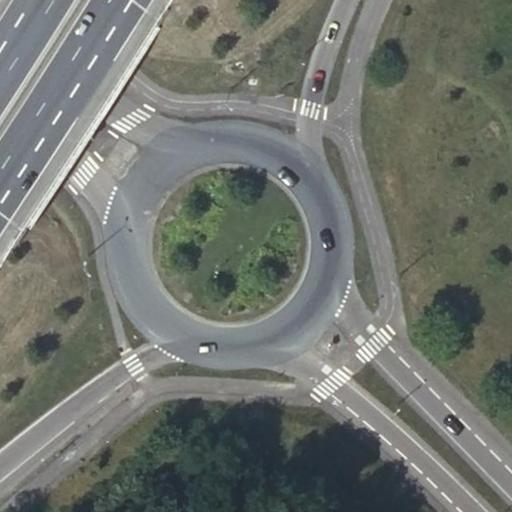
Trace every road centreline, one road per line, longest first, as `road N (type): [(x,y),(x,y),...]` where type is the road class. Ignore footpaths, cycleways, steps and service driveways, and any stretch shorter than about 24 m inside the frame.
road 1 (tertiary): [(511,486),(362,332),(327,285)]
road 2 (tertiary): [(271,341),(472,511)]
road 3 (secondary): [(194,145),(129,120),(0,14)]
road 4 (trunk): [(0,471),(83,398),(150,354),(192,343)]
road 5 (trunk): [(0,184),(118,0)]
road 6 (tertiary): [(311,175),(307,116),(345,0)]
road 7 (secondary): [(0,92),(128,215)]
road 8 (secondary): [(128,215),(124,252),(133,287),(154,318),(192,343)]
road 9 (secondary): [(311,175),(273,148),(234,139),(194,145)]
